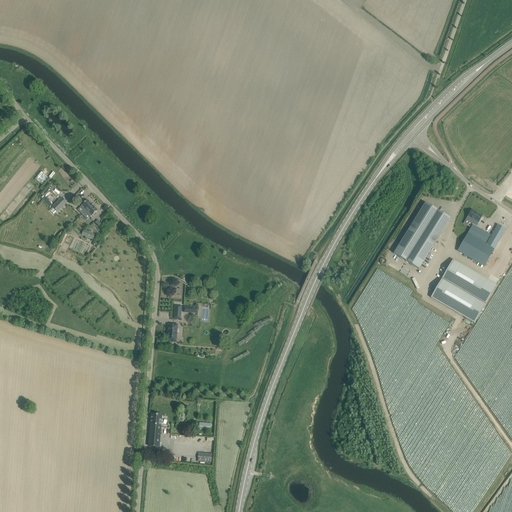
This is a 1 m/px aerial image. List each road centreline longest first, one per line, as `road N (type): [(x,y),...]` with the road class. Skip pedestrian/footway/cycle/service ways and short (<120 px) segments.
road 1 (unclassified): [(137,511),(157,267),(142,239),(25,116)]
road 2 (tertiary): [(370,186),(323,264),(275,377),(238,511)]
